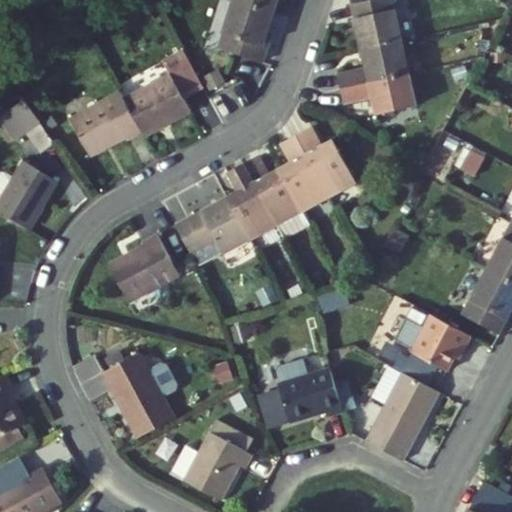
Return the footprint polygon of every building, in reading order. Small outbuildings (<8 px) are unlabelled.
[(215,0),(213,6),(230,11),(269,24),(276,0),(281,0),(283,1),(283,0),(215,0)] [(370,0),(352,4),(362,50),(404,41),(394,0),(370,0)] [(214,59),(259,73),(266,52),(260,50),(269,24),(230,11),(214,59)] [(337,74),(341,91),(411,75),(404,41),(362,50),(366,68),(337,74)] [(203,102),(184,66),(162,78),(169,91),(123,116),(141,149),(143,152),(190,126),(183,113),(203,102)] [(377,116),(419,106),(411,75),(341,91),(344,107),(373,100),(377,116)] [(28,107),(44,132),(48,129),(32,103),(28,107)] [(31,140),(44,132),(28,107),(4,127),(18,148),(31,140)] [(127,156),(141,149),(123,116),(119,108),(71,134),(91,171),(125,153),(127,156)] [(511,120),(503,135),(511,139),(511,120)] [(44,132),(31,140),(44,161),(57,153),(44,132)] [(359,187),(337,144),(326,150),(316,133),(302,140),(334,202),(359,187)] [(296,167),(287,172),(309,214),(334,202),(302,140),(286,149),(296,167)] [(466,148),(456,167),(475,176),(484,157),(466,148)] [(264,161),(250,168),(283,230),(290,242),(317,228),(309,214),(287,172),(274,179),(264,161)] [(242,196),(234,201),(257,244),(283,230),(250,168),(232,178),(242,196)] [(0,213),(0,223),(29,242),(59,195),(26,173),(0,213)] [(222,244),(230,258),(257,244),(234,201),(183,228),(199,257),(222,244)] [(511,214),(503,232),(511,236),(511,214)] [(511,236),(503,232),(481,276),(511,291),(511,236)] [(140,305),(188,280),(165,238),(150,246),(153,252),(121,269),(140,305)] [(0,303),(3,293),(0,292),(0,288),(10,252),(0,249),(0,303)] [(459,321),(497,340),(511,311),(511,291),(481,276),(459,321)] [(412,356),(410,361),(441,377),(449,361),(454,353),(460,356),(467,343),(430,323),(422,337),(404,327),(394,346),(412,356)] [(141,439),(178,421),(144,353),(107,371),(141,439)] [(454,353),(449,361),(456,365),(460,356),(454,353)] [(332,420),(350,415),(336,371),(313,378),(308,362),(284,369),(281,374),(285,386),(283,386),(286,396),(271,400),(280,430),(330,415),(332,420)] [(382,415),(400,380),(387,373),(368,408),(382,415)] [(364,448),(401,468),(437,400),(400,380),(382,415),(364,448)] [(0,384),(0,447),(22,436),(27,434),(9,400),(14,397),(6,382),(0,384)] [(280,430),(271,400),(263,402),(272,432),(280,430)] [(173,479),(223,505),(241,470),(246,472),(253,459),(249,457),(233,449),(240,436),(216,424),(199,457),(188,451),(173,479)] [(0,458),(1,461),(28,447),(22,436),(0,447),(0,458)] [(233,449),(249,457),(255,444),(240,436),(233,449)] [(0,477),(0,511),(63,511),(64,511),(47,478),(33,486),(17,494),(15,489),(30,481),(22,466),(0,477)] [(17,494),(33,486),(30,481),(15,489),(17,494)] [(476,511),(511,511),(511,492),(493,482),(476,511)]
